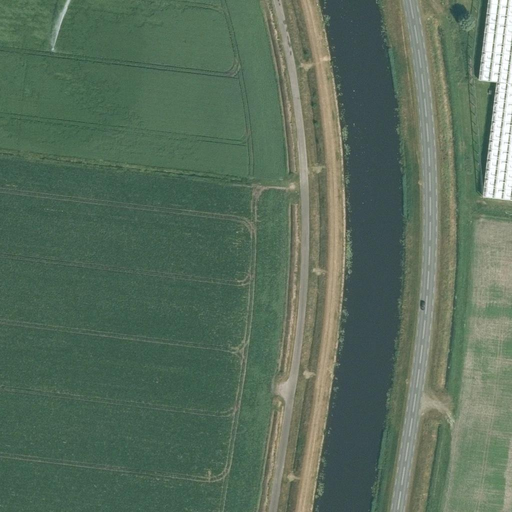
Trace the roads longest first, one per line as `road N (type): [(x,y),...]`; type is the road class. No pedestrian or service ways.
road 1 (unclassified): [(272,511),(305,246),(300,136),(275,0)]
road 2 (secondary): [(397,511),(422,343),(430,208),(422,68),(409,0)]
